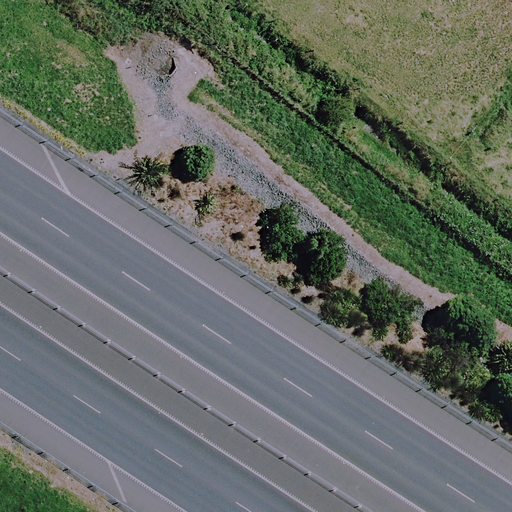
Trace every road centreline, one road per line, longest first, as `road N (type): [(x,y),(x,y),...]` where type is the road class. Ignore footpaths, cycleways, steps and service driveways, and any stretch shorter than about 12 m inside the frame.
road 1 (motorway): [(0,201),(474,511)]
road 2 (motorway): [(228,511),(0,361)]
